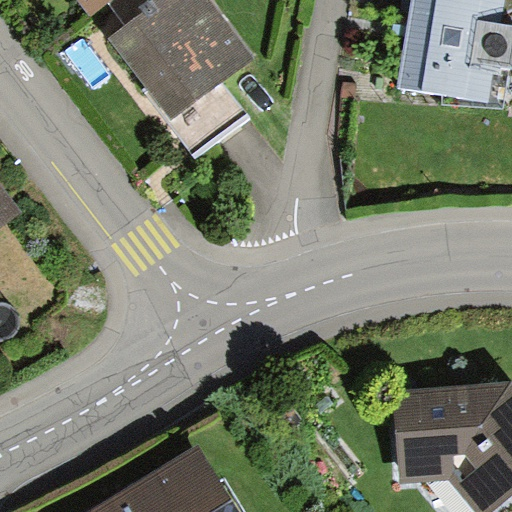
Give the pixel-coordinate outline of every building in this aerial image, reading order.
[(103,0),(75,0),(86,13),(103,0)] [(248,114),(220,79),(252,54),(209,0),(158,0),(106,41),(169,120),(196,154),(248,114)] [(405,0),(394,90),(484,103),(489,67),(508,70),(511,39),(511,14),(496,13),(498,0),(405,0)] [(0,231),(24,212),(0,181),(0,231)] [(395,482),(445,478),(474,511),(481,511),(511,485),(511,387),(502,376),(387,386),(395,482)] [(233,511),(192,443),(78,511),(233,511)]
